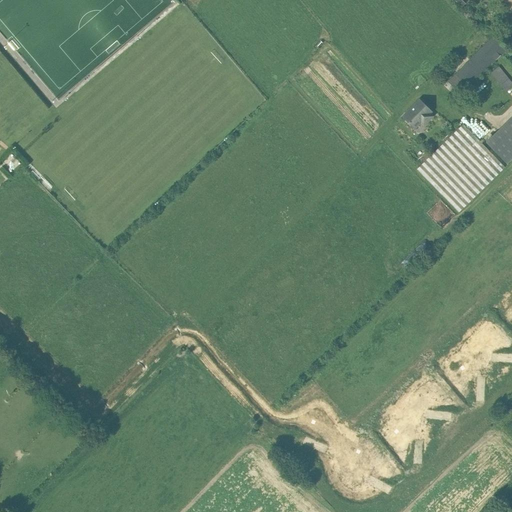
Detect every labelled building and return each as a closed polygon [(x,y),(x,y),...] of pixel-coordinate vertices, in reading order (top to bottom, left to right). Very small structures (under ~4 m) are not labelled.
[(506,50),(497,41),(492,37),(447,81),(461,95),(506,50)] [(511,85),(511,82),(499,66),(490,73),(505,91),(511,85)] [(419,98),(401,116),(414,128),(419,123),(422,125),(432,115),(431,113),(432,112),(419,98)] [(511,116),(486,142),(507,164),(511,158),(511,116)] [(505,167),(463,124),(417,169),(459,212),(505,167)]
